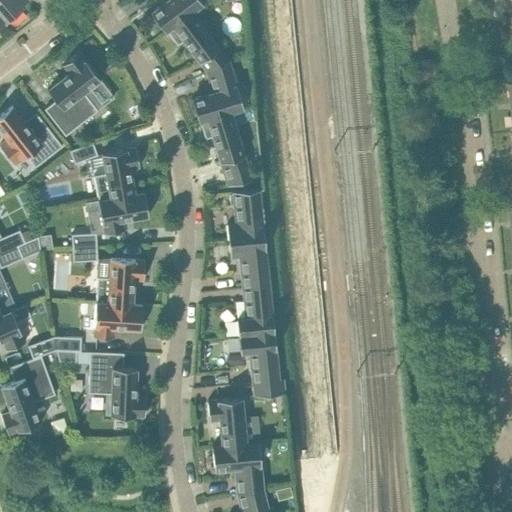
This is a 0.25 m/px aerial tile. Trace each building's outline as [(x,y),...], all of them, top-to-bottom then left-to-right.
[(0,0),(0,16),(5,23),(23,8),(21,6),(27,0),(0,0)] [(199,0),(165,0),(150,11),(165,31),(166,30),(192,11),(202,3),(199,0)] [(228,59),(192,11),(166,30),(177,45),(183,40),(206,71),(228,59)] [(100,79),(78,52),(62,64),(68,72),(47,89),(55,99),(44,108),(65,135),(97,110),(83,91),(100,79)] [(243,108),(228,59),(206,71),(212,91),(191,98),(198,121),(199,121),(230,111),(243,108)] [(34,167),(62,145),(40,118),(29,127),(11,105),(0,113),(0,130),(6,138),(0,143),(0,145),(14,164),(26,156),(34,167)] [(251,178),(230,111),(199,121),(205,138),(212,136),(227,185),(251,178)] [(92,141),(69,150),(74,163),(97,154),(92,141)] [(93,174),(98,199),(134,192),(130,168),(139,166),(135,146),(101,152),(105,172),(93,174)] [(264,237),(258,188),(232,191),(232,193),(229,194),(230,204),(233,204),(235,222),(226,223),(228,240),(264,237)] [(134,192),(98,199),(97,199),(104,233),(124,229),(122,220),(148,215),(143,191),(134,192)] [(27,229),(19,233),(23,242),(31,238),(27,229)] [(18,230),(0,237),(0,251),(16,245),(23,242),(19,233),(18,230)] [(71,233),(72,247),(96,246),(95,232),(71,233)] [(51,234),(37,236),(39,250),(52,249),(51,234)] [(23,242),(16,245),(22,258),(39,250),(37,236),(31,238),(23,242)] [(269,284),(264,237),(228,240),(230,257),(239,257),(242,287),(269,284)] [(16,245),(0,251),(0,267),(22,258),(16,245)] [(72,247),(72,261),(97,259),(96,246),(72,247)] [(97,276),(95,301),(132,303),(133,279),(143,279),(144,259),(110,257),(108,277),(97,276)] [(274,331),(269,284),(242,287),(245,317),(236,318),(238,335),(274,331)] [(0,314),(11,309),(14,308),(5,287),(0,289),(0,314)] [(132,303),(95,301),(93,336),(113,337),(114,327),(140,329),(141,304),(132,303)] [(0,341),(2,340),(6,349),(24,341),(16,322),(30,316),(25,303),(14,308),(11,309),(0,314),(0,341)] [(274,331),(238,335),(240,352),(249,351),(252,380),(278,378),(274,331)] [(54,336),(27,346),(31,358),(40,355),(56,350),(54,336)] [(80,337),(54,336),(56,350),(77,350),(80,351),(80,337)] [(77,361),(77,350),(56,350),(58,360),(77,361)] [(144,416),(145,395),(135,395),(136,367),(123,367),(123,352),(89,351),(89,361),(87,392),(110,393),(110,414),(144,416)] [(1,414),(8,433),(40,421),(33,402),(54,394),(40,355),(31,358),(8,366),(13,380),(0,385),(10,411),(1,414)] [(278,378),(252,380),(253,395),(284,392),(283,377),(278,378)] [(241,396),(207,400),(209,420),(218,419),(221,444),(246,441),(241,396)] [(258,440),(246,441),(221,444),(211,445),(214,470),(234,468),(236,493),(263,488),(258,440)] [(268,511),(263,488),(236,493),(240,511),(268,511)]
